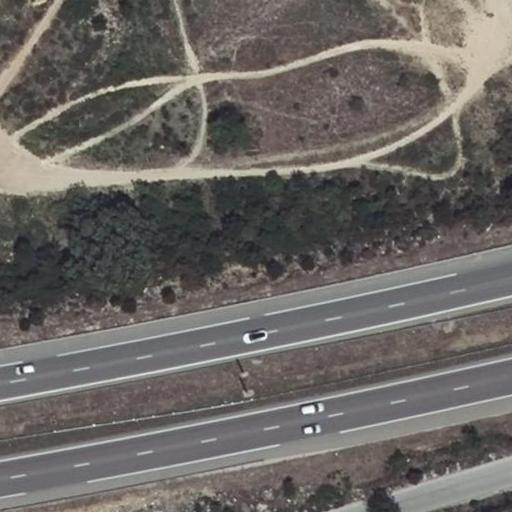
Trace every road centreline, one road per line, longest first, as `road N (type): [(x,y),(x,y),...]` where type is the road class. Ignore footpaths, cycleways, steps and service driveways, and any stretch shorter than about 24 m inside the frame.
road 1 (motorway): [(511,278),(0,381)]
road 2 (motorway): [(0,476),(511,377)]
road 3 (unclassified): [(364,511),(511,468)]
